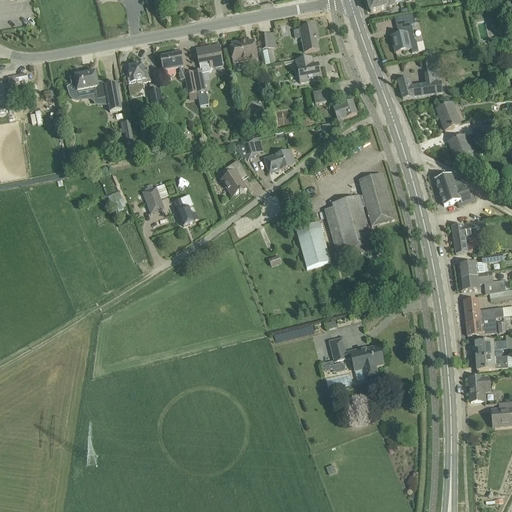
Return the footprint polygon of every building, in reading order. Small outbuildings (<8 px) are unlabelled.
[(371,0),(366,1),(367,2),(371,14),(388,9),(387,9),(403,4),(401,0),(371,0)] [(403,35),(392,38),(395,54),(410,51),(408,42),(415,41),(411,26),(415,25),(413,16),(403,17),(406,27),(401,28),(403,35)] [(316,38),(318,38),(316,27),(293,31),(294,41),(302,39),(304,54),(318,51),(316,38)] [(261,37),(262,47),(262,50),(269,49),(276,48),(274,35),(261,37)] [(231,49),(233,59),(234,65),(249,62),(249,65),(257,64),(257,60),(258,60),(256,52),(254,42),(242,44),(242,42),(231,44),(232,49),(231,49)] [(208,49),(196,51),(199,66),(200,66),(201,72),(202,75),(203,75),(211,73),(212,72),(212,69),(223,67),(220,48),(210,50),(210,52),(208,52),(208,49)] [(181,54),(160,58),(163,72),(179,69),(180,74),(179,74),(180,81),(186,80),(187,80),(185,74),(183,64),(181,54)] [(296,61),(300,85),(322,81),(319,65),(313,66),(312,58),(296,61)] [(425,61),(427,74),(443,71),(441,58),(425,61)] [(127,76),(129,87),(151,82),(151,81),(149,71),(146,72),(145,69),(136,62),(133,66),(129,67),(130,72),(127,76)] [(201,72),(194,73),(197,94),(200,108),(209,106),(203,75),(202,75),(201,72)] [(77,77),(77,78),(70,79),(72,89),(77,88),(82,92),(95,90),(97,101),(107,99),(110,113),(122,111),(117,85),(105,87),(100,88),(98,87),(96,73),(77,77)] [(194,73),(185,74),(187,80),(186,80),(189,96),(197,94),(194,73)] [(398,82),(403,100),(443,95),(441,84),(439,84),(437,74),(425,75),(426,86),(411,88),(409,80),(398,82)] [(8,78),(9,85),(28,81),(27,75),(8,78)] [(0,102),(4,101),(5,104),(14,102),(11,91),(2,92),(1,86),(0,86),(0,102)] [(149,93),(153,113),(164,110),(161,91),(149,93)] [(313,94),(315,105),(331,102),(328,91),(313,94)] [(352,102),(333,109),(338,122),(357,115),(352,102)] [(453,104),(437,111),(441,121),(442,120),(446,131),(445,132),(462,126),(453,104)] [(130,122),(121,124),(123,135),(125,134),(127,144),(134,143),(130,122)] [(333,137),(330,124),(320,127),(324,139),(333,137)] [(472,129),(474,137),(487,135),(486,127),(472,129)] [(466,137),(449,143),(453,153),(454,153),(458,164),(457,164),(458,164),(474,158),(466,137)] [(243,146),(235,148),(245,161),(248,160),(248,162),(257,155),(253,141),(243,144),(243,146)] [(291,151),(265,161),(270,175),(282,171),(293,168),(292,166),(296,165),(291,151)] [(221,181),(233,198),(240,194),(240,195),(247,190),(239,178),(245,174),(238,162),(223,172),(227,178),(221,181)] [(372,228),(395,222),(383,175),(359,182),(363,197),(333,205),(334,209),(325,211),(338,260),(339,261),(347,259),(374,252),(363,209),(366,208),(372,228)] [(435,181),(444,208),(460,202),(461,206),(472,202),(466,185),(456,188),(451,176),(435,181)] [(143,195),(151,217),(164,212),(156,190),(143,195)] [(106,198),(113,213),(125,208),(118,193),(106,198)] [(178,213),(180,219),(184,228),(195,223),(195,222),(199,221),(196,214),(192,216),(189,209),(194,207),(190,197),(175,203),(178,212),(178,213)] [(468,254),(466,240),(486,237),(484,223),(464,227),(464,226),(452,228),(456,256),(468,254)] [(296,231),(307,271),(331,264),(320,225),(296,231)] [(482,258),(483,264),(483,265),(504,262),(503,255),(482,258)] [(277,258),(268,264),(271,269),(280,263),(277,258)] [(351,270),(354,282),(376,275),(373,264),(351,270)] [(458,267),(459,278),(484,275),(483,265),(483,264),(458,267)] [(484,275),(459,278),(461,294),(480,292),(479,286),(484,285),(486,296),(506,293),(505,282),(493,284),(492,274),(484,275)] [(506,293),(486,296),(490,296),(491,303),(511,299),(511,292),(506,293)] [(464,302),(466,325),(481,323),(481,321),(489,320),(504,318),(503,310),(480,312),(478,301),(464,302)] [(511,308),(503,310),(504,318),(509,318),(511,317),(511,308)] [(481,323),(466,325),(468,338),(490,336),(489,326),(489,320),(481,321),(481,323)] [(498,325),(499,335),(506,334),(505,325),(498,325)] [(312,326),(273,336),(275,344),(314,334),(312,326)] [(366,351),(366,352),(362,353),(362,350),(345,354),(342,340),(330,343),(335,364),(347,361),(347,360),(352,359),(355,373),(363,371),(366,382),(379,379),(376,368),(384,366),(380,348),(366,351)] [(476,344),(477,360),(494,359),(493,352),(502,351),(507,351),(506,343),(493,344),(493,343),(476,344)] [(494,359),(477,360),(477,372),(495,372),(495,371),(508,370),(507,358),(502,359),(494,359)] [(469,380),(471,404),(486,403),(485,393),(490,392),(489,380),(481,380),(481,379),(469,380)] [(507,411),(492,412),(493,429),(511,427),(511,403),(499,405),(499,406),(507,405),(507,411)]
